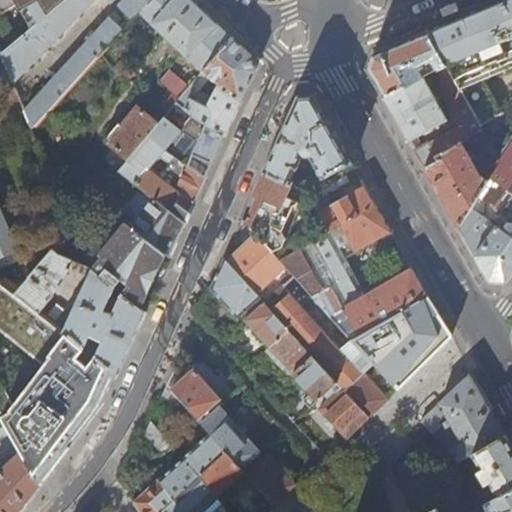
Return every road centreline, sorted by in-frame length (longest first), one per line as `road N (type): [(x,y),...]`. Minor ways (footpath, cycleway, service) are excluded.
road 1 (residential): [(41,511),(83,472),(139,381),(288,68)]
road 2 (residential): [(336,60),(490,344)]
road 3 (residential): [(446,0),(334,44)]
